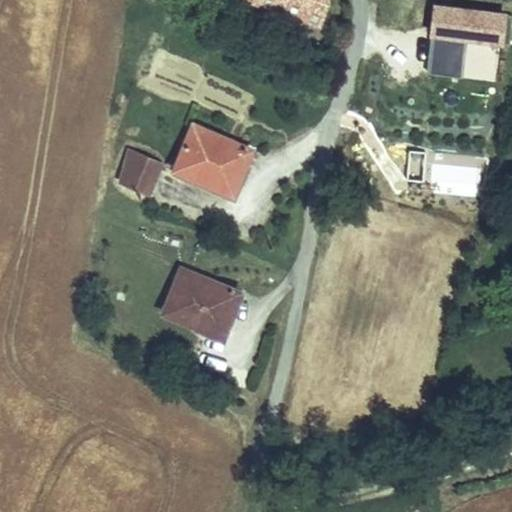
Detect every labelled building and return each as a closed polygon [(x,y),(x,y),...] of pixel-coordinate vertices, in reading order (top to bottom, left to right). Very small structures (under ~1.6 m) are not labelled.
[(198,0),(280,27),(286,0),(198,0)] [(427,76),(461,78),(462,46),(503,48),(505,11),(430,8),(427,76)] [(460,71),(461,77),(494,76),(493,47),(472,48),(472,71),(460,71)] [(246,155),(190,129),(168,176),(200,190),(203,182),(229,194),(246,155)] [(158,173),(127,163),(116,195),(147,205),(158,173)] [(234,301),(174,274),(150,323),(213,349),(234,301)]
